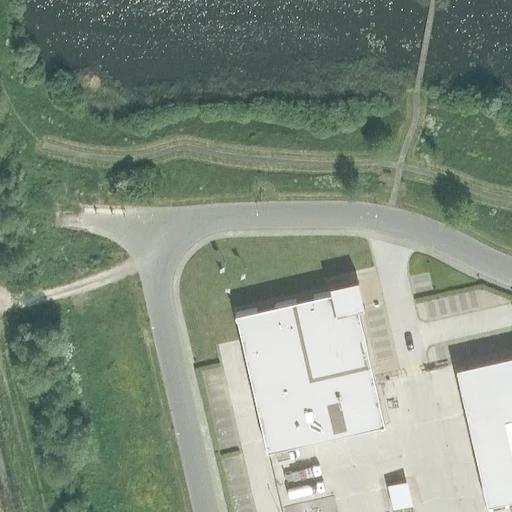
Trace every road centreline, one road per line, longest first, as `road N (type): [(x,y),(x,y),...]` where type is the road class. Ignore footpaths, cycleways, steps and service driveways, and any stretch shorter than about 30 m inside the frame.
road 1 (unclassified): [(511,273),(422,233),(340,215),(183,220),(164,229)]
road 2 (unclassified): [(164,229),(154,269),(208,511)]
